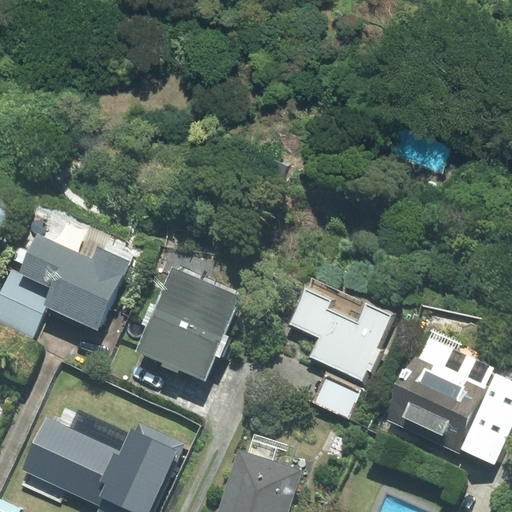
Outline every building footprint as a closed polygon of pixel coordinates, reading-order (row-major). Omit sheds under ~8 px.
[(440,181),(453,147),(411,131),(398,165),(440,181)] [(0,254),(20,212),(0,202),(0,254)] [(108,263),(53,238),(35,276),(68,291),(60,307),(112,332),(145,263),(114,249),(108,263)] [(19,271),(0,310),(0,316),(41,336),(62,291),(19,271)] [(155,353),(220,381),(255,299),(190,271),(155,353)] [(318,356),(371,380),(401,314),(376,302),(367,320),(338,307),(342,298),(316,286),(299,324),(327,336),(318,356)] [(503,390),(428,354),(397,419),(498,467),(511,437),(511,376),(510,376),(503,390)] [(322,402),(357,418),(370,390),(335,374),(322,402)] [(158,511),(180,469),(158,459),(154,467),(59,421),(34,472),(119,511),(158,511)] [(342,434),(334,453),(347,459),(356,440),(342,434)] [(302,511),(316,474),(256,454),(236,511),(302,511)] [(24,511),(26,509),(4,499),(0,508),(0,511),(24,511)]
